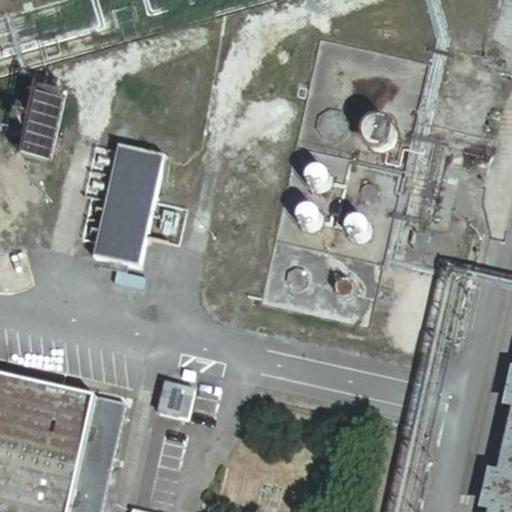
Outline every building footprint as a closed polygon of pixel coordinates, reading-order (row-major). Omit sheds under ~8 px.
[(54,172),(68,112),(37,105),(23,164),(54,172)] [(345,131),(345,128),(345,124),(343,122),(341,119),(339,117),(336,116),(332,115),(329,116),(326,117),(323,119),(321,121),(320,124),(319,127),(319,131),(320,134),(322,137),(324,139),(327,141),(330,142),(334,142),(337,141),(340,139),(342,137),(344,134),(345,131)] [(397,142),(397,139),(396,135),(395,131),(392,128),(389,126),(386,124),(382,124),(378,124),(374,126),(371,128),(368,131),(367,135),(366,139),(366,142),(367,146),(369,149),(372,152),(376,154),(379,155),(383,155),(387,154),(390,152),(393,150),(396,146),(397,142)] [(167,163),(120,152),(95,264),(142,275),(167,163)] [(332,185),(332,182),(332,180),(330,177),(329,175),(326,173),(324,172),(321,172),(318,172),(315,173),(313,175),(311,177),(310,179),(309,182),(310,185),(311,188),(312,190),(314,192),(316,193),(319,194),(322,194),(325,194),(327,192),(330,190),(331,188),(332,185)] [(322,226),(323,223),(322,221),(321,218),(319,216),(317,214),(314,213),(311,213),(309,213),(306,214),(304,215),(302,218),(301,220),(300,223),(300,226),(301,229),(303,231),(305,233),(307,235),(310,235),(313,235),(315,235),(318,233),(320,231),(322,229),(322,226)] [(372,236),(372,233),(372,231),(370,228),(369,226),(366,224),(364,223),(361,222),(358,223),(355,224),(353,225),(351,228),(350,230),(349,233),(350,236),(350,238),(352,241),(354,243),(356,244),(359,245),(362,245),(365,244),(367,243),(369,241),(371,238),(372,236)] [(306,286),(306,283),(306,280),(304,278),(301,276),(298,276),(295,276),(293,277),(291,280),(290,283),(290,286),(291,288),(293,291),(296,292),(299,292),(302,291),(304,289),(306,286)] [(355,296),(355,293),(354,290),(353,288),(350,286),(347,285),(344,285),(342,287),(340,289),(339,292),(339,295),(340,298),(342,300),(345,301),(348,301),(351,300),(353,299),(355,296)] [(105,511),(128,410),(0,381),(0,511),(105,511)] [(195,395),(165,389),(159,419),(189,425),(195,395)] [(511,511),(511,416),(489,511),(511,511)]
